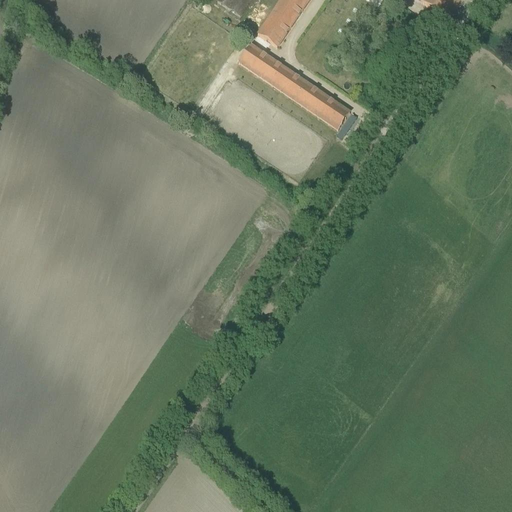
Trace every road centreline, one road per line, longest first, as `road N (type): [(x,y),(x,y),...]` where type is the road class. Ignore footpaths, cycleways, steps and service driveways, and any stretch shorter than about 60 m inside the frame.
road 1 (track): [(308,248),(128,511)]
road 2 (unclassified): [(479,0),(308,248)]
